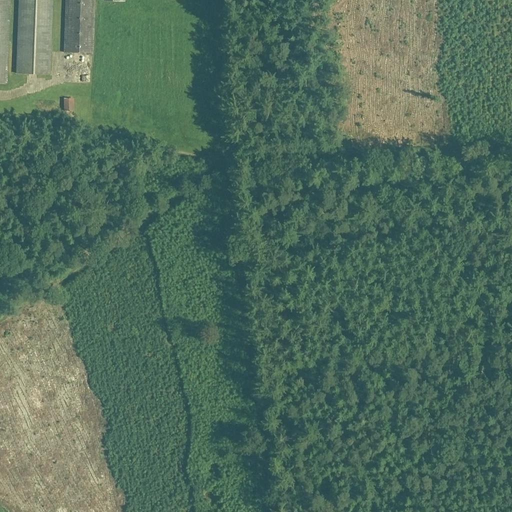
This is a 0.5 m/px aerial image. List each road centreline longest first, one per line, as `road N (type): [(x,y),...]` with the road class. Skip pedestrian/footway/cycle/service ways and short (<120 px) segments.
road 1 (track): [(0,116),(239,157),(511,146)]
road 2 (track): [(220,0),(228,160),(265,511)]
road 3 (track): [(0,319),(215,159)]
